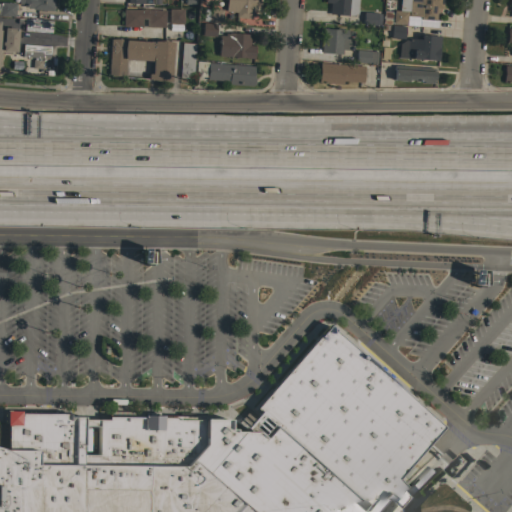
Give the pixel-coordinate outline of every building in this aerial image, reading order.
[(53,0),(53,7),(52,7),(52,10),(31,9),(31,7),(22,6),(22,4),(17,3),(17,0),(53,0)] [(256,0),(256,6),(254,6),(253,16),(250,16),(250,18),(234,17),(236,3),(224,2),(224,0),(256,0)] [(328,14),(329,2),(324,2),(324,0),(357,0),(356,13),(355,13),(351,15),(347,15),(328,14)] [(441,0),(441,8),(437,8),(437,12),(435,12),(434,20),(419,18),(420,16),(407,15),(408,0),(441,0)] [(0,2),(15,2),(14,16),(0,15),(0,2)] [(164,9),(164,27),(145,27),(145,18),(141,18),(141,26),(122,26),(122,9),(139,9),(139,8),(147,8),(147,9),(164,9)] [(183,9),(182,24),(167,23),(168,8),(183,9)] [(221,22),(203,20),(204,12),(208,13),(208,8),(222,9),(221,22)] [(391,22),(392,10),(406,11),(405,23),(391,22)] [(379,24),(375,24),(375,25),(361,24),(362,11),(376,12),(376,13),(380,13),(379,24)] [(23,30),(24,18),(51,20),(50,32),(23,30)] [(216,23),(214,36),(201,35),(202,22),(216,23)] [(403,38),(390,37),(391,25),(404,26),(403,38)] [(15,51),(1,50),(1,45),(0,44),(0,41),(2,41),(3,27),(16,28),(15,51)] [(341,49),(341,54),(320,52),(321,28),(336,29),(336,27),(341,27),(340,29),(347,29),(346,37),(353,38),(352,46),(347,50),(341,49)] [(217,55),(218,35),(223,35),(224,33),(227,33),(227,32),(249,34),(248,45),(253,45),(252,58),(217,55)] [(437,60),(434,60),(406,58),(397,58),(398,44),(406,37),(416,38),(416,34),(439,35),(437,60)] [(146,73),(150,73),(151,60),(125,59),(124,76),(107,75),(109,38),(152,41),(152,40),(171,42),(169,82),(157,81),(146,78),(146,73)] [(191,78),(178,77),(181,42),(194,43),(191,78)] [(49,46),(48,58),(39,58),(39,60),(40,60),(40,68),(31,68),(31,59),(33,59),(33,57),(21,56),(22,44),(49,46)] [(376,51),(375,64),(354,62),(355,49),(376,51)] [(253,66),(252,77),(254,77),(253,84),(251,84),(251,86),(227,84),(227,81),(205,79),(205,77),(194,76),(195,60),(207,61),(207,62),(253,66)] [(363,66),(361,82),(341,81),(341,84),(317,82),(318,62),(363,66)] [(432,83),(422,82),(422,80),(418,80),(405,79),(405,81),(391,80),(393,65),(433,68),(432,83)] [(511,82),(502,82),(503,65),(511,65),(511,82)] [(0,511),(0,449),(1,450),(3,450),(3,412),(67,413),(67,415),(80,416),(80,419),(105,420),(106,416),(141,417),(141,414),(158,414),(158,417),(176,417),(176,420),(200,420),(201,418),(225,418),(225,427),(230,427),(230,430),(241,429),(256,411),(253,408),(325,325),(441,427),(395,479),(414,498),(401,509),(401,511),(0,511)]
